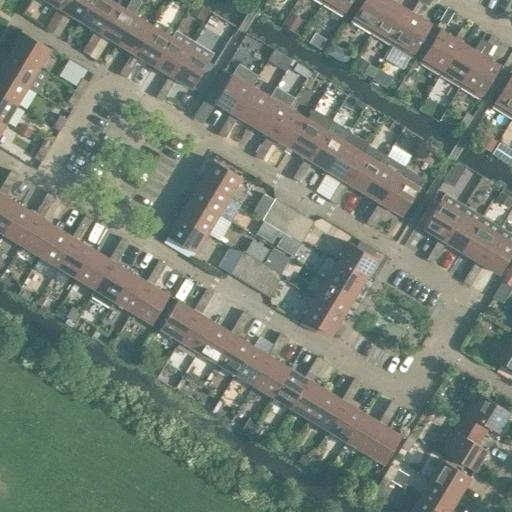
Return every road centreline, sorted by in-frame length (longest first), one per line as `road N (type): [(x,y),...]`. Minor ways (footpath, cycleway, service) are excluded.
road 1 (residential): [(437,346),(404,398),(142,238)]
road 2 (residential): [(205,136),(469,297),(437,346)]
road 3 (residential): [(142,238),(40,176),(110,77),(205,136)]
